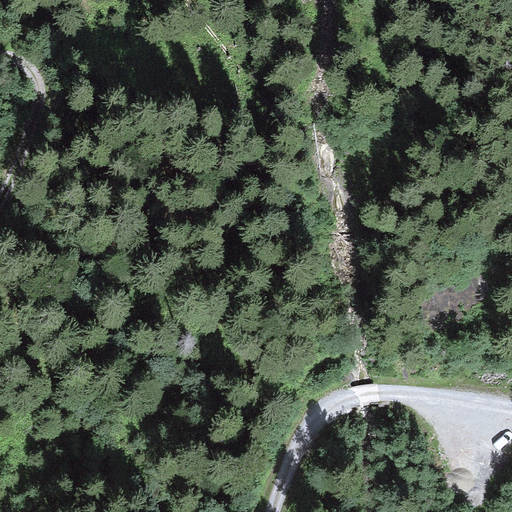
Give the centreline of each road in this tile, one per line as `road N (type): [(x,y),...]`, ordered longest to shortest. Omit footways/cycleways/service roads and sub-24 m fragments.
road 1 (track): [(511,406),(418,392),(330,406),(302,439),(275,511)]
road 2 (track): [(0,201),(27,146),(37,95),(19,61),(0,55)]
